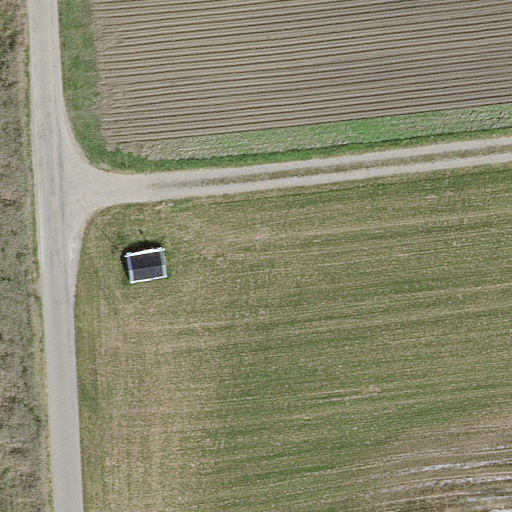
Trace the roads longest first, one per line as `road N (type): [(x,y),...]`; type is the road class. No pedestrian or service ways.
road 1 (unclassified): [(77,511),(47,0)]
road 2 (track): [(511,153),(63,202)]
